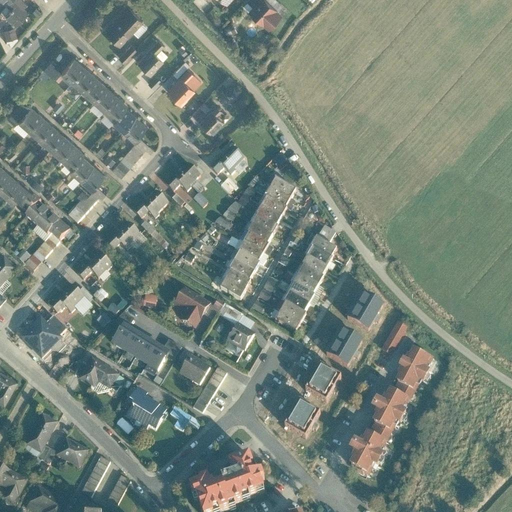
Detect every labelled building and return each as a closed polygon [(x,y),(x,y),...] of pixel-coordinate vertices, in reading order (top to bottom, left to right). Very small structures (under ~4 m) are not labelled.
[(17,25),(27,14),(23,11),(28,6),(20,0),(12,0),(7,6),(12,10),(6,16),(17,25)] [(283,15),(265,0),(262,0),(250,14),(269,31),(283,15)] [(119,43),(142,19),(128,6),(105,30),(119,43)] [(14,27),(4,29),(6,39),(17,36),(14,27)] [(137,61),(150,73),(162,59),(155,52),(163,44),(158,39),(137,61)] [(124,61),(136,48),(130,43),(119,56),(124,61)] [(72,80),(85,66),(74,55),(61,69),(72,80)] [(72,80),(82,89),(95,75),(85,66),(72,80)] [(166,90),(180,103),(194,88),(193,88),(201,80),(187,67),(166,90)] [(106,85),(95,75),(82,89),(92,99),(106,85)] [(151,85),(156,89),(163,81),(157,77),(151,85)] [(106,85),(92,99),(104,109),(117,95),(106,85)] [(117,95),(104,109),(114,118),(126,106),(127,104),(117,95)] [(199,120),(211,133),(223,121),(216,115),(221,110),(213,102),(208,107),(210,109),(199,120)] [(29,129),(42,115),(32,105),(18,119),(29,129)] [(136,116),(126,106),(114,118),(112,120),(123,130),(136,116)] [(29,129),(39,138),(52,124),(42,115),(29,129)] [(136,116),(123,130),(133,140),(147,126),(136,116)] [(63,134),(52,124),(39,138),(50,148),(63,134)] [(63,134),(50,148),(60,157),(73,143),(63,134)] [(121,177),(148,146),(139,137),(112,169),(121,177)] [(222,151),(229,144),(224,139),(217,147),(222,151)] [(84,152),(73,143),(60,157),(70,166),(81,155),(84,152)] [(234,170),(244,160),(232,149),(223,157),(222,156),(210,168),(217,176),(224,169),(231,177),(236,171),(234,170)] [(93,164),(81,155),(70,166),(68,169),(80,179),(93,164)] [(273,161),(277,168),(287,161),(282,155),(273,161)] [(91,188),(104,174),(93,164),(80,179),(91,188)] [(190,188),(200,177),(187,164),(167,185),(174,191),(180,186),(187,193),(191,189),(190,188)] [(18,183),(7,173),(0,181),(0,193),(5,198),(18,183)] [(222,186),(230,195),(238,187),(229,179),(222,186)] [(271,188),(291,200),(296,191),(276,180),(271,188)] [(29,192),(18,183),(5,198),(16,207),(29,192)] [(78,225),(105,194),(96,186),(69,216),(78,225)] [(242,207),(247,210),(258,192),(250,187),(238,204),(234,202),(225,217),(233,222),(242,207)] [(271,188),(266,196),(267,197),(286,208),(291,200),(271,188)] [(40,202),(29,192),(16,207),(27,216),(39,203),(40,202)] [(158,214),(168,204),(156,192),(147,201),(146,200),(134,213),(142,219),(148,212),(155,220),(159,216),(158,214)] [(203,208),(208,202),(200,194),(194,200),(203,208)] [(185,203),(176,195),(172,200),(181,207),(185,203)] [(262,206),(282,218),(288,209),(286,208),(267,197),(262,206)] [(50,212),(39,203),(27,216),(26,218),(37,227),(50,212)] [(262,206),(257,215),(258,215),(277,226),(282,218),(262,206)] [(50,212),(37,227),(47,236),(60,221),(50,212)] [(253,225),(273,237),(279,227),(277,226),(258,215),(253,225)] [(220,217),(216,225),(228,233),(233,226),(220,217)] [(71,230),(60,221),(47,236),(50,238),(53,234),(61,241),(71,230)] [(155,232),(145,222),(141,227),(151,236),(155,232)] [(140,235),(128,224),(119,232),(119,231),(106,244),(113,251),(120,244),(128,252),(131,247),(130,246),(140,235)] [(253,225),(248,233),(249,234),(268,245),(273,237),(253,225)] [(318,237),(330,244),(337,233),(325,226),(318,237)] [(25,265),(33,272),(61,241),(53,234),(50,238),(25,265)] [(244,243),(264,255),(269,246),(268,245),(249,234),(244,243)] [(337,250),(317,238),(312,247),(314,248),(332,259),(337,250)] [(244,243),(239,251),(240,252),(259,263),(264,255),(244,243)] [(308,257),(328,268),(333,259),(332,259),(314,248),(308,257)] [(235,261),(255,272),(260,264),(259,263),(240,252),(235,261)] [(112,266),(99,255),(91,263),(77,276),(84,281),(92,273),(99,279),(112,266)] [(328,268),(308,257),(303,266),(304,267),(323,277),(328,268)] [(0,288),(16,270),(2,258),(0,260),(0,288)] [(235,261),(230,270),(231,271),(250,281),(255,272),(235,261)] [(299,277),(319,288),(325,278),(323,277),(304,267),(299,277)] [(226,280),(246,292),(252,282),(250,281),(231,271),(226,280)] [(314,296),(319,288),(299,277),(294,285),(295,285),(314,296)] [(261,299),(271,303),(279,281),(269,278),(261,299)] [(246,292),(226,280),(220,290),(241,301),(246,292)] [(290,294),(310,306),(315,297),(314,296),(295,285),(290,294)] [(85,298),(72,287),(63,296),(62,295),(50,307),(58,314),(64,308),(70,314),(85,298)] [(103,303),(108,294),(99,289),(94,298),(103,303)] [(211,305),(185,290),(175,308),(185,314),(181,322),(195,331),(211,305)] [(290,294),(285,303),(286,304),(305,314),(310,306),(290,294)] [(158,298),(147,296),(145,308),(156,310),(158,298)] [(362,296),(355,309),(376,321),(377,318),(383,308),(362,296)] [(253,310),(262,314),(266,307),(257,302),(253,310)] [(281,312),(302,324),(307,315),(305,314),(286,304),(281,312)] [(221,313),(236,319),(239,312),(224,306),(221,313)] [(351,315),(348,321),(368,333),(374,323),(376,321),(355,309),(351,315)] [(281,312),(276,322),(297,333),(302,324),(281,312)] [(55,331),(43,320),(34,328),(33,327),(20,341),(28,347),(30,346),(31,347),(35,342),(40,346),(55,331)] [(256,335),(238,324),(227,342),(245,353),(256,335)] [(393,358),(409,331),(399,326),(383,353),(393,358)] [(124,329),(113,346),(148,367),(145,372),(155,378),(158,373),(169,356),(163,353),(128,331),(124,329)] [(341,332),(334,344),(355,356),(356,354),(362,344),(341,332)] [(330,351),(327,357),(347,369),(353,359),(355,356),(334,344),(330,351)] [(395,393),(411,402),(420,388),(418,387),(421,383),(425,385),(432,373),(429,370),(434,360),(415,351),(412,357),(410,356),(407,362),(405,361),(400,369),(402,370),(399,375),(401,376),(397,383),(399,384),(395,393)] [(52,367),(61,359),(56,353),(47,361),(52,367)] [(191,358),(181,375),(188,379),(189,378),(194,380),(193,382),(200,387),(210,370),(191,358)] [(120,377),(92,359),(86,368),(80,379),(79,381),(94,390),(98,385),(110,392),(111,390),(117,394),(124,381),(119,378),(120,377)] [(58,377),(69,370),(63,360),(52,367),(58,377)] [(80,379),(86,368),(82,365),(75,377),(80,379)] [(313,380),(306,393),(327,405),(332,395),(334,392),(335,390),(341,380),(321,368),(313,380)] [(203,415),(227,376),(218,370),(194,409),(203,415)] [(17,386),(0,376),(0,409),(3,412),(17,386)] [(162,420),(166,413),(146,400),(148,397),(138,391),(129,405),(134,407),(132,411),(134,412),(130,419),(131,419),(130,422),(147,433),(149,429),(155,433),(163,421),(162,420)] [(371,437),(388,446),(397,430),(396,429),(398,426),(402,428),(409,415),(406,413),(411,402),(395,393),(393,392),(388,400),(387,399),(383,405),(378,402),(373,411),(379,414),(377,418),(378,419),(374,427),(376,427),(371,437)] [(292,416),(285,429),(306,441),(312,431),(313,428),(315,426),(320,415),(300,403),(292,416)] [(179,422),(175,428),(183,434),(188,427),(197,433),(202,425),(176,409),(171,416),(179,422)] [(45,448),(57,424),(41,415),(25,447),(40,454),(41,455),(45,448)] [(355,462),(351,470),(371,480),(376,470),(379,471),(386,458),(382,456),(388,446),(371,437),(369,436),(365,443),(364,442),(362,446),(356,443),(351,454),(356,457),(353,461),(355,462)] [(89,452),(65,439),(56,457),(79,470),(89,452)] [(50,450),(45,448),(41,455),(40,454),(37,460),(43,463),(50,450)] [(56,453),(50,450),(43,463),(49,466),(56,453)] [(214,490),(212,485),(210,486),(208,480),(198,483),(199,486),(189,489),(194,506),(197,505),(199,511),(231,511),(236,510),(235,508),(251,502),(250,500),(265,494),(261,484),(265,482),(262,475),(254,478),(253,475),(257,474),(251,458),(229,465),(233,478),(221,484),(222,487),(214,490)] [(91,499),(110,464),(100,459),(82,494),(91,499)] [(27,483),(0,468),(0,488),(5,491),(0,500),(0,502),(11,509),(17,497),(19,498),(27,483)] [(117,508),(130,482),(121,478),(108,504),(117,508)] [(64,511),(68,505),(37,488),(28,504),(42,511),(64,511)]
